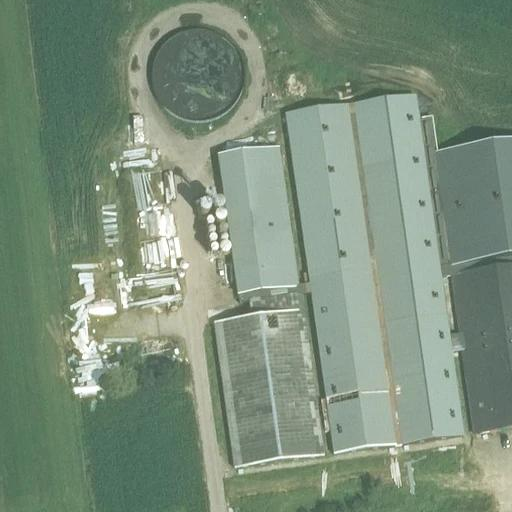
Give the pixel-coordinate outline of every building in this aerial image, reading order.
[(416,98),(285,116),(333,456),(463,438),(416,98)] [(511,144),(434,155),(450,267),(511,259),(511,144)] [(279,150),(217,158),(237,297),(299,288),(279,150)] [(140,185),(165,179),(163,172),(138,177),(140,185)] [(511,270),(452,279),(475,436),(511,430),(511,270)] [(302,313),(215,326),(236,470),(323,458),(302,313)] [(356,484),(342,492),(348,504),(363,495),(356,484)]
